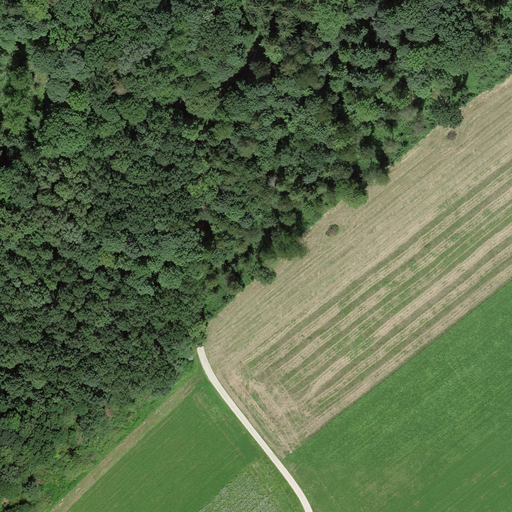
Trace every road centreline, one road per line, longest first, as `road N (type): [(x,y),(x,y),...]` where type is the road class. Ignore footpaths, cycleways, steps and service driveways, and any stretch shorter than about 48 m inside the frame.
road 1 (track): [(301,511),(195,359),(184,290),(194,145),(221,77)]
road 2 (track): [(0,166),(221,77),(302,0)]
